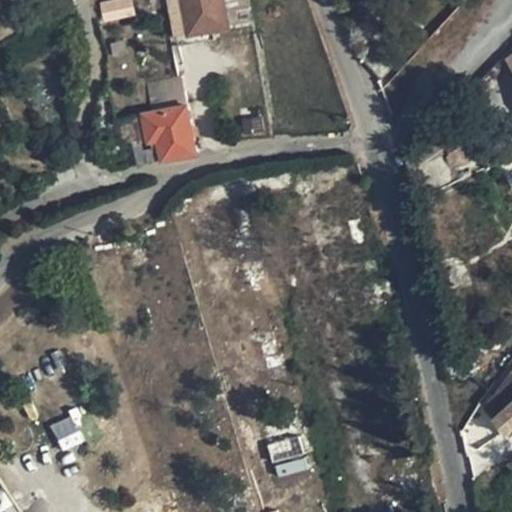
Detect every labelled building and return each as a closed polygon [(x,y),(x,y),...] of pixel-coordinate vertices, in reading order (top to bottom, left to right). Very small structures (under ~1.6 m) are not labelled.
[(168,0),(175,34),(190,31),(183,0),(168,0)] [(230,23),(225,0),(183,0),(190,31),(190,32),(231,25),(230,23)] [(225,0),(230,23),(253,19),(250,0),(225,0)] [(138,83),(143,112),(188,102),(182,74),(138,83)] [(163,160),(198,152),(188,102),(143,112),(149,141),(159,139),(163,160)] [(71,163),(29,182),(34,193),(76,174),(71,163)] [(511,370),(484,406),(507,433),(511,428),(511,370)] [(114,412),(109,396),(97,400),(102,416),(114,412)]
